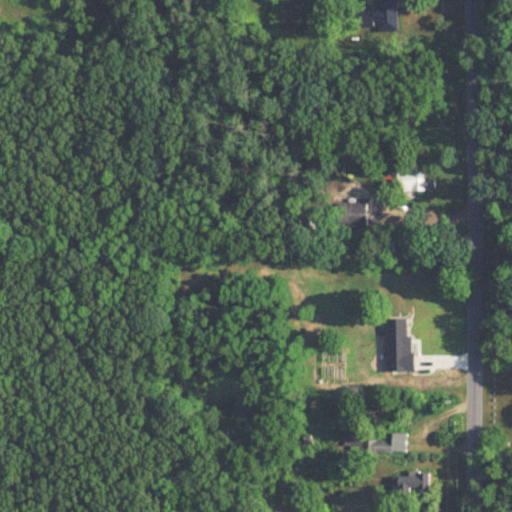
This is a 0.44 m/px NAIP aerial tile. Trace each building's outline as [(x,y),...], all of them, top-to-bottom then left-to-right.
[(378,31),(400,31),(400,1),(378,1),(378,31)] [(340,166),(331,156),(322,164),(331,174),(340,166)] [(395,165),(395,191),(439,191),(439,180),(430,180),(430,174),(409,174),(409,165),(395,165)] [(341,222),(370,222),(370,205),(341,205),(341,222)] [(406,348),(439,348),(439,327),(406,327),(406,348)] [(372,330),(348,330),(348,342),(372,342),(372,330)] [(409,457),(410,437),(398,436),(398,440),(348,437),(347,454),(409,457)] [(396,474),(396,496),(433,496),(433,474),(396,474)]
